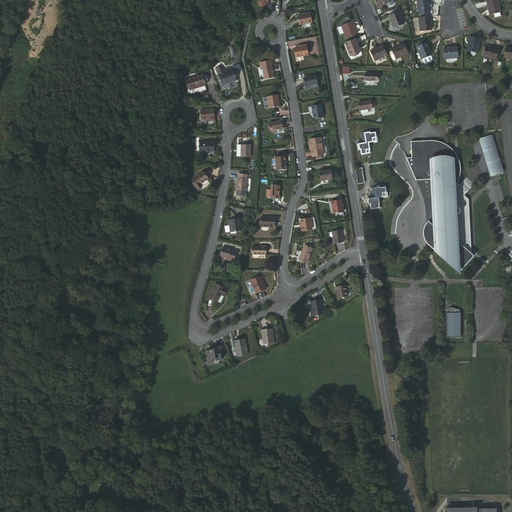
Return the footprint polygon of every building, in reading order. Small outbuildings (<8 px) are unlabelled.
[(374,0),(377,7),(386,5),(386,7),(388,8),(392,7),(393,5),(392,1),(389,1),(388,0),(374,0)] [(502,14),(498,0),(488,2),(492,16),(496,15),(501,14),(502,14)] [(429,14),(429,1),(419,1),(419,14),(429,14)] [(390,31),(401,27),(397,13),(386,16),(390,31)] [(314,23),(312,15),(305,16),(305,14),(299,15),(301,26),(314,23)] [(430,17),(419,18),(420,32),(431,30),(430,17)] [(347,38),(358,34),(353,22),(342,26),(347,38)] [(477,53),(480,39),(470,37),(467,51),(477,53)] [(358,54),(362,52),(358,42),(347,46),(351,56),(352,56),(353,59),(354,59),(359,58),(359,57),(358,54)] [(397,60),(409,54),(404,43),(392,49),(397,60)] [(423,59),(434,56),(430,43),(419,47),(423,59)] [(388,55),(383,45),(371,51),(375,60),(388,55)] [(305,46),(305,48),(305,49),(300,50),(296,50),(298,59),(311,57),(309,46),(305,46)] [(499,49),(487,47),(487,49),(487,50),(485,58),(497,61),(499,49)] [(445,62),(460,59),(458,48),(444,51),(445,62)] [(233,66),(235,72),(242,69),(240,63),(233,66)] [(266,81),(275,80),(273,69),(276,68),(274,63),(259,65),(260,70),(263,69),(266,81)] [(235,77),(232,71),(226,73),(224,70),(221,68),(215,71),(217,75),(219,76),(220,79),(219,80),(222,87),(226,86),(226,87),(237,83),(235,79),(234,79),(233,78),(235,77)] [(191,91),(207,87),(204,77),(189,81),(191,91)] [(320,86),(318,78),(305,81),(307,91),(313,90),(312,88),(320,86)] [(279,96),(268,98),(270,110),(281,108),(279,96)] [(379,108),(378,100),(366,102),(367,110),(368,110),(368,113),(369,114),(374,113),(375,112),(375,109),(379,108)] [(325,119),(323,107),(313,108),(315,121),(325,119)] [(202,111),(203,121),(207,121),(216,120),(215,110),(202,111)] [(283,122),(270,124),(272,133),(284,131),(283,122)] [(358,143),(360,151),(362,150),(362,154),(370,153),(369,143),(377,141),(376,133),(370,134),(370,132),(366,133),(366,135),(363,135),(364,142),(358,143)] [(504,172),(493,135),(479,139),(491,176),(504,172)] [(200,152),(215,152),(215,142),(206,142),(206,139),(200,139),(200,152)] [(325,158),(323,140),(312,141),(314,159),(325,158)] [(439,254),(460,272),(473,256),(470,254),(466,250),(466,246),(465,246),(464,245),(464,244),(465,243),(470,243),(468,199),(463,195),(466,191),(459,185),(457,186),(455,189),(453,187),(454,185),(455,180),(457,173),(457,168),(457,164),(455,160),(453,156),(451,152),(448,148),(443,145),(441,144),(438,143),(434,143),(430,143),(430,140),(411,141),(412,158),(407,158),(416,180),(432,180),(433,198),(437,198),(438,209),(434,212),(438,215),(439,226),(432,226),(430,223),(429,224),(428,227),(427,229),(427,235),(427,237),(428,240),(430,243),(432,245),(430,247),(439,254)] [(252,159),(252,147),(243,147),(242,159),(252,159)] [(279,171),(288,170),(287,158),(277,159),(279,171)] [(356,170),(358,185),(365,184),(363,168),(356,170)] [(329,181),(329,183),(334,182),(333,172),(321,174),(322,182),(329,181)] [(209,183),(203,174),(191,182),(198,193),(204,190),(202,187),(209,183)] [(248,181),(247,181),(241,180),(239,180),(238,192),(248,193),(248,181)] [(427,244),(430,247),(432,245),(430,243),(428,240),(427,237),(427,235),(427,229),(428,227),(429,224),(430,223),(432,226),(439,226),(438,215),(434,212),(438,209),(437,198),(433,198),(432,180),(416,180),(421,193),(423,200),(424,205),(425,213),(426,217),(425,224),(422,231),(422,235),(424,240),(427,244)] [(281,200),(281,191),(280,191),(280,187),(273,187),(272,200),(281,200)] [(374,197),(367,198),(368,205),(371,205),(372,210),(380,208),(378,198),(387,196),(386,187),(380,188),(380,187),(375,188),(375,189),(373,190),(374,197)] [(346,216),(343,203),(332,205),(334,218),(346,216)] [(242,219),(230,221),(230,226),(232,234),(244,231),(242,219)] [(261,228),(275,229),(276,219),(262,219),(261,228)] [(312,233),(311,221),(302,223),(303,228),(302,228),(303,234),(312,233)] [(346,246),(343,233),(334,235),(336,248),(346,246)] [(254,256),(267,257),(268,248),(260,248),(260,249),(254,249),(254,256)] [(301,249),(297,259),(300,260),(299,261),(298,261),(297,263),(305,266),(309,252),(301,249)] [(235,265),(238,256),(233,254),(233,252),(224,250),(221,259),(228,262),(228,263),(235,265)] [(256,295),(265,291),(260,278),(251,282),(256,295)] [(224,296),(227,290),(217,285),(210,299),(219,303),(223,295),(224,296)] [(340,300),(350,299),(348,287),(338,289),(340,300)] [(312,313),(324,310),(320,296),(311,298),(313,307),(310,307),(312,313)] [(446,336),(461,336),(461,312),(460,312),(460,310),(451,307),(451,309),(447,309),(447,312),(446,312),(446,336)] [(269,347),(280,344),(275,330),(265,333),(269,347)] [(238,358),(249,356),(246,341),(236,342),(238,358)] [(217,358),(225,355),(223,347),(215,350),(215,351),(207,354),(211,364),(218,362),(217,358)]
